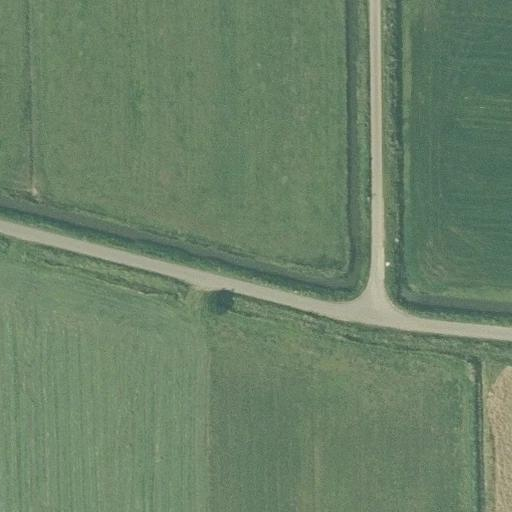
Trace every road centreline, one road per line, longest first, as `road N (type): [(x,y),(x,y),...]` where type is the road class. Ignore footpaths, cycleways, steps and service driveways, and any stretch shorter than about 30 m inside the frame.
road 1 (unclassified): [(372,319),(315,313),(0,231)]
road 2 (unclassified): [(372,319),(371,0)]
road 3 (unclassified): [(511,338),(372,319)]
